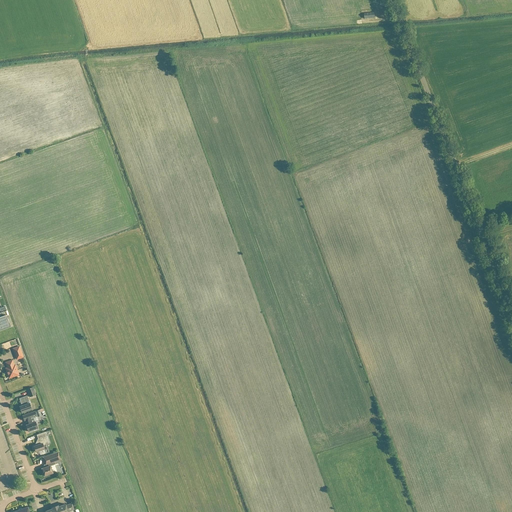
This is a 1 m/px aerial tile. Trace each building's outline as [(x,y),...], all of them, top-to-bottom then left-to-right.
[(0,330),(10,327),(6,315),(5,316),(4,312),(0,313),(0,330)] [(19,356),(20,358),(23,357),(19,347),(13,349),(16,357),(19,356)] [(7,368),(6,369),(9,378),(18,375),(15,366),(14,366),(12,361),(6,363),(7,368)] [(33,388),(27,390),(29,397),(35,395),(33,388)] [(27,396),(19,399),(19,402),(21,404),(22,406),(19,407),(21,413),(27,411),(29,412),(29,410),(31,409),(29,403),(29,404),(28,402),(28,401),(27,396)] [(35,412),(37,418),(41,416),(40,413),(44,412),(43,409),(35,412)] [(34,412),(22,416),(24,421),(25,421),(26,425),(28,432),(33,430),(34,431),(36,430),(36,429),(37,429),(35,422),(34,422),(32,418),(36,417),(34,412)] [(35,446),(33,447),(35,453),(37,452),(39,453),(40,451),(44,449),(43,445),(45,442),(44,438),(46,437),(45,432),(36,435),(37,439),(38,439),(37,442),(36,442),(37,444),(35,446)] [(58,453),(43,458),(45,465),(44,465),(43,468),(44,468),(41,469),(44,476),(52,473),(50,466),(55,465),(54,462),(58,461),(59,465),(62,464),(58,453)]
